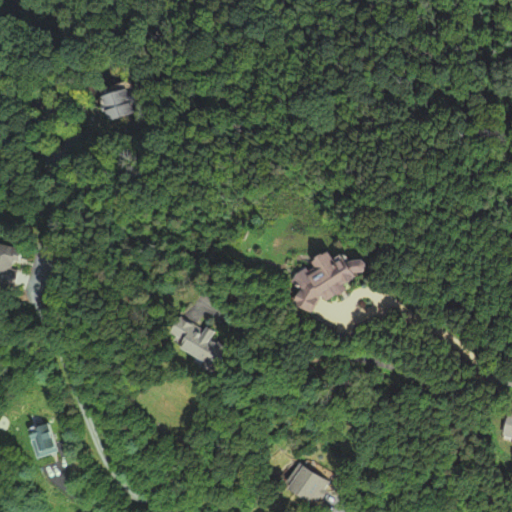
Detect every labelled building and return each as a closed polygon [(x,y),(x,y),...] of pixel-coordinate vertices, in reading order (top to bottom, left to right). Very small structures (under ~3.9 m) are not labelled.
[(117,87),(87,97),(95,122),(125,113),(117,87)] [(0,282),(16,285),(21,248),(0,245),(0,282)] [(289,274),(298,292),(289,296),(297,313),(339,292),(335,284),(358,272),(350,257),(341,262),(337,254),(324,260),(320,251),(302,260),(305,266),(289,274)] [(179,348),(212,364),(220,347),(213,344),(218,334),(180,315),(170,334),(183,340),(179,348)] [(33,430),(37,458),(65,453),(60,425),(33,430)] [(344,489),(325,464),(299,483),(318,508),(344,489)]
